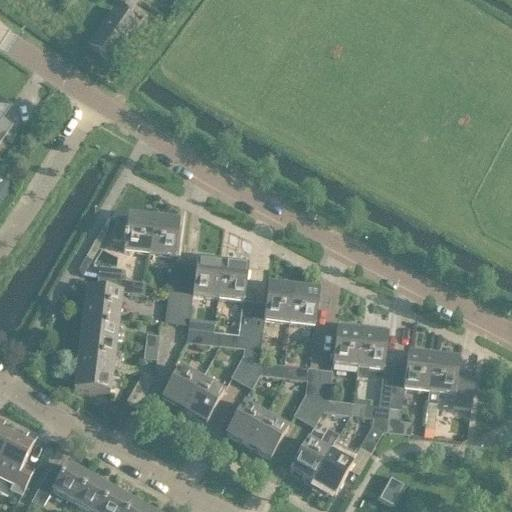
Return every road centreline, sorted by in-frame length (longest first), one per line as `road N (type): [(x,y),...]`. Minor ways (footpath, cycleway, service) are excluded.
road 1 (residential): [(511,337),(99,101)]
road 2 (residential): [(215,511),(0,382)]
road 3 (residential): [(0,248),(99,101)]
